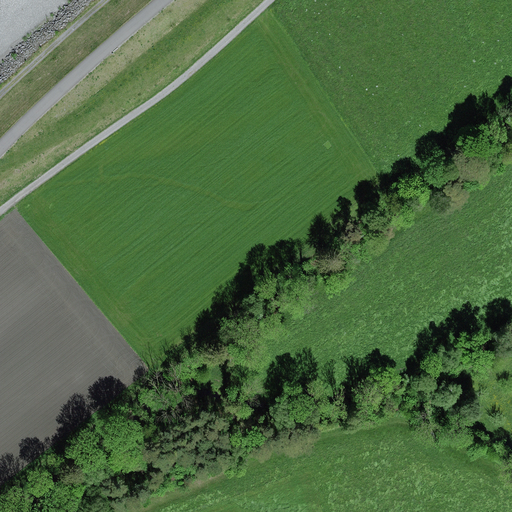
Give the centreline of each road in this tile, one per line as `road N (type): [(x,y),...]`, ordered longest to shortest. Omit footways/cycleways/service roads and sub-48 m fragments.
road 1 (track): [(271,0),(170,88),(0,211)]
road 2 (unclassified): [(164,0),(0,149)]
road 3 (track): [(0,93),(105,0)]
